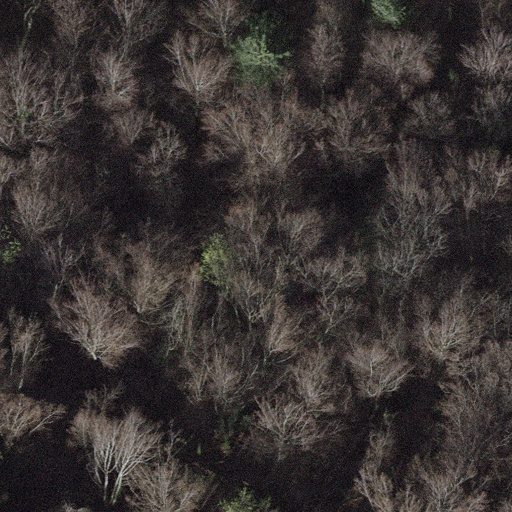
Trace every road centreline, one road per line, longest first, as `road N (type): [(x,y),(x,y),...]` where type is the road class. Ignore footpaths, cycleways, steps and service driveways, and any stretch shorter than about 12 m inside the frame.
road 1 (track): [(511,233),(0,257)]
road 2 (track): [(197,511),(0,379)]
